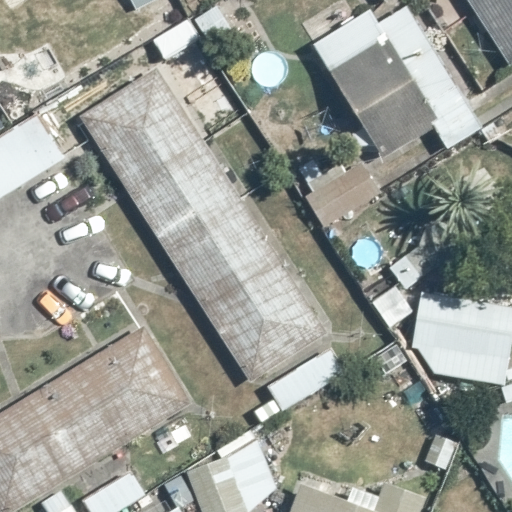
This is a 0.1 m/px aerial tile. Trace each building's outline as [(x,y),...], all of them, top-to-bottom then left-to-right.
[(511,0),(473,0),(511,61),(511,0)] [(442,121),(373,7),(315,42),(384,156),(442,121)] [(263,380),(292,362),(330,338),(160,65),(82,114),(252,387),(263,380)] [(0,196),(64,160),(38,115),(0,136),(0,196)] [(385,192),(360,158),(310,194),(335,228),(385,192)] [(400,281),(371,300),(391,329),(419,310),(400,281)] [(511,302),(423,291),(416,343),(437,374),(510,384),(511,372),(511,302)] [(15,511),(191,404),(143,326),(0,413),(0,508),(2,511),(15,511)] [(334,345),(268,384),(284,412),(351,373),(334,345)] [(243,511),(285,489),(254,433),(185,471),(207,511),(243,511)] [(123,511),(151,496),(134,468),(81,500),(88,511),(123,511)] [(425,511),(431,497),(391,481),(386,494),(356,482),(350,498),(307,481),(295,511),(425,511)] [(79,511),(63,488),(34,508),(37,511),(79,511)]
